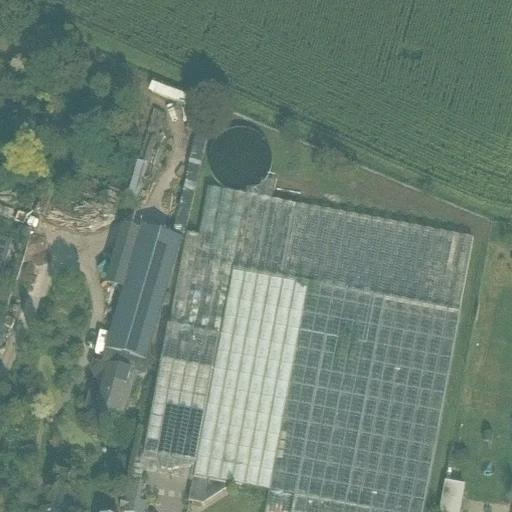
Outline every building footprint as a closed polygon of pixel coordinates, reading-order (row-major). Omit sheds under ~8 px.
[(165,353),(145,458),(161,461),(161,462),(161,472),(196,469),(193,485),(190,504),(204,506),(228,492),(229,487),(269,496),(265,511),(424,511),(462,316),(458,315),(473,241),(296,207),(209,191),(200,237),(187,235),(165,353)] [(142,230),(103,362),(94,360),(91,369),(94,376),(84,413),(124,423),(136,377),(146,380),(150,365),(147,364),(182,242),(142,230)] [(0,241),(0,284),(11,245),(0,241)] [(124,511),(123,511),(131,511),(134,501),(137,485),(129,483),(125,501),(121,500),(119,510),(124,511)] [(145,486),(137,485),(134,501),(141,503),(145,486)] [(445,485),(439,511),(460,511),(465,489),(445,485)] [(59,491),(52,511),(70,511),(75,495),(59,491)] [(141,505),(141,503),(134,501),(131,511),(146,511),(147,506),(141,505)]
